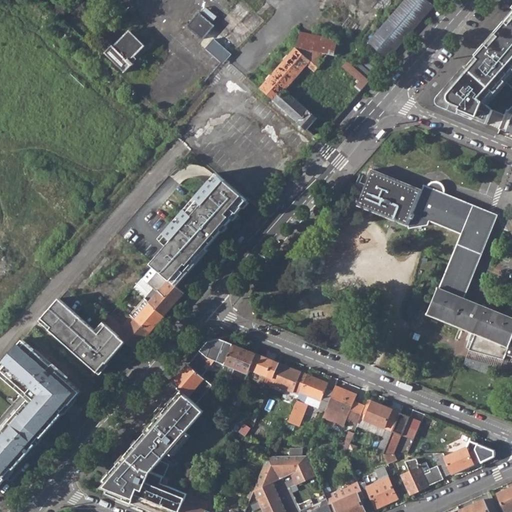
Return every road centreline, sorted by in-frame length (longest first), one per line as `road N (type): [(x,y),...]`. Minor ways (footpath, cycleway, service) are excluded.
road 1 (residential): [(0,343),(243,78)]
road 2 (residential): [(511,435),(202,312)]
road 3 (primary): [(387,101),(202,312)]
road 4 (primary): [(202,312),(48,488)]
road 5 (residential): [(387,101),(511,151)]
road 6 (primary): [(473,0),(387,101)]
